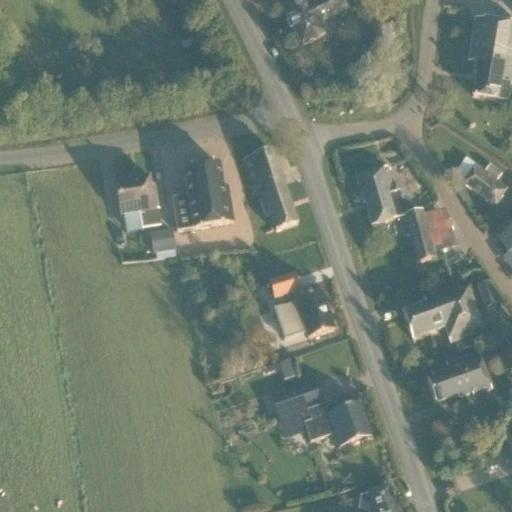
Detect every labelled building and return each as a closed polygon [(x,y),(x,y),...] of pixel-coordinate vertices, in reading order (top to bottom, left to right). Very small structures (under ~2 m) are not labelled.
[(295,0),(280,8),(301,50),(324,38),(319,27),(347,13),(340,0),(323,0),(312,6),(308,0),(295,0)] [(511,73),(511,25),(475,20),(468,64),(474,65),(472,76),(476,77),(473,100),(507,105),(511,73)] [(373,25),(372,29),(375,47),(377,51),(390,49),(391,44),(388,27),(386,23),(373,25)] [(297,227),(272,154),(242,164),(254,199),(257,198),(265,220),(269,219),(275,235),(297,227)] [(484,174),(476,168),(462,186),(494,210),(508,191),(497,183),(502,176),(489,167),(484,174)] [(187,200),(171,202),(176,236),(233,227),(227,191),(223,192),(219,168),(218,168),(183,174),(187,200)] [(386,170),(355,180),(363,207),(364,207),(371,230),(393,223),(402,220),(405,219),(404,218),(398,195),(395,196),(386,170)] [(115,185),(120,219),(140,216),(142,232),(160,229),(157,213),(158,213),(155,189),(151,189),(149,179),(115,185)] [(405,219),(402,220),(415,267),(435,261),(434,256),(423,219),(422,213),(404,218),(405,219)] [(175,254),(172,232),(149,236),(152,257),(175,254)] [(511,233),(505,238),(499,242),(511,261),(511,233)] [(447,286),(444,274),(432,278),(435,290),(447,286)] [(301,296),(294,276),(267,284),(274,304),(301,296)] [(489,284),(476,289),(484,312),(497,307),(489,284)] [(483,335),(465,285),(436,296),(437,297),(423,302),(425,307),(402,315),(412,343),(444,332),(450,347),(483,335)] [(295,306),(274,314),(284,344),(306,337),(308,342),(334,333),(322,298),(321,295),(294,304),(295,306)] [(471,396),(472,399),(491,392),(477,354),(445,365),(447,371),(431,376),(432,382),(426,384),(434,406),(457,398),(458,401),(471,396)] [(276,377),(283,374),(287,385),(297,381),(291,367),(275,374),(276,377)] [(284,418),(324,404),(317,384),(278,398),(284,418)] [(309,444),(334,435),(340,451),(371,441),(359,407),(328,418),(324,407),(306,413),(310,424),(303,426),(309,444)] [(358,511),(395,511),(388,489),(367,496),(367,497),(360,499),(358,511)]
